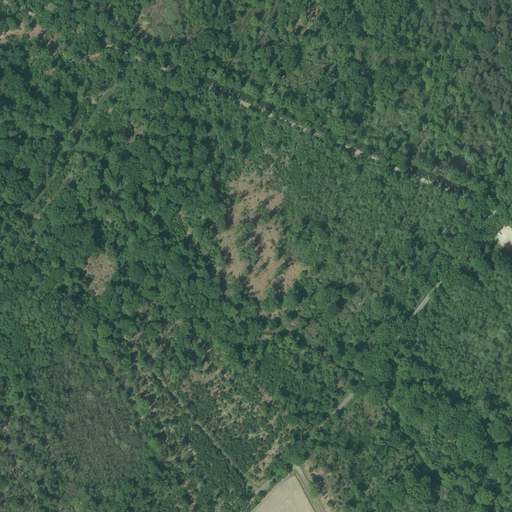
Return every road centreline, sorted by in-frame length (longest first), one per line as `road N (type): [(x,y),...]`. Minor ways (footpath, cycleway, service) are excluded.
road 1 (track): [(494,210),(6,0)]
road 2 (unclassified): [(291,457),(362,382),(511,187)]
